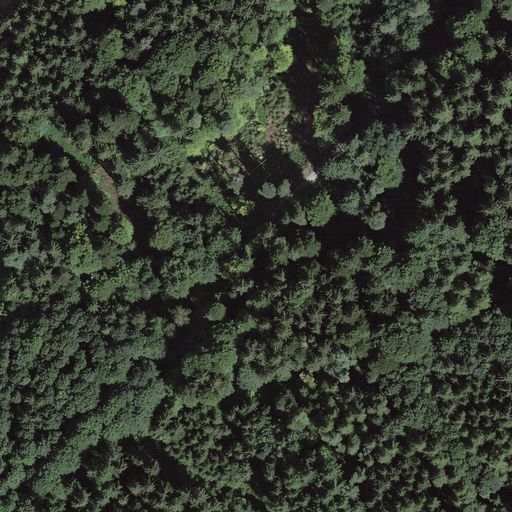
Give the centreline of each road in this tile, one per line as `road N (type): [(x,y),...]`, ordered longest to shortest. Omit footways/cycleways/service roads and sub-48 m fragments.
road 1 (track): [(0,509),(368,139),(422,71),(506,0)]
road 2 (track): [(447,366),(416,360),(171,404),(12,511)]
